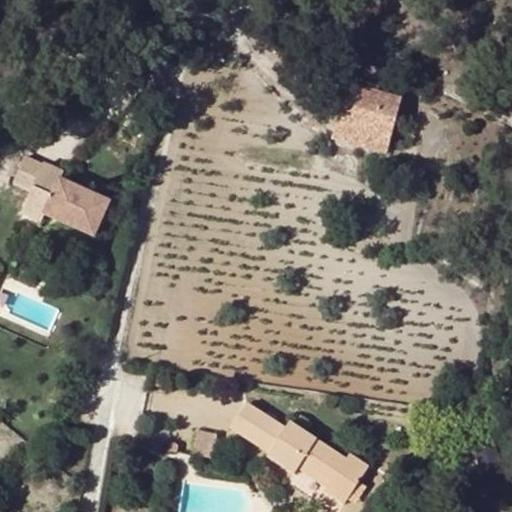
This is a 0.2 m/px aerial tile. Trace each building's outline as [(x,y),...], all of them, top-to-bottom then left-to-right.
[(342,143),(395,154),(407,92),(354,82),(342,143)] [(14,181),(33,189),(42,166),(24,158),(14,181)] [(60,183),(63,176),(42,166),(33,189),(22,215),(41,224),(45,217),(94,238),(108,205),(60,183)] [(163,372),(153,370),(149,386),(159,389),(163,372)] [(231,431),(259,449),(275,425),(246,407),(231,431)] [(259,449),(269,456),(286,432),(275,425),(259,449)] [(294,478),(298,472),(303,465),(332,484),(327,492),(326,494),(344,506),(368,470),(349,458),(346,463),(289,426),(286,432),(269,456),(267,460),(294,478)] [(332,484),(303,465),(298,472),(327,492),(332,484)]
